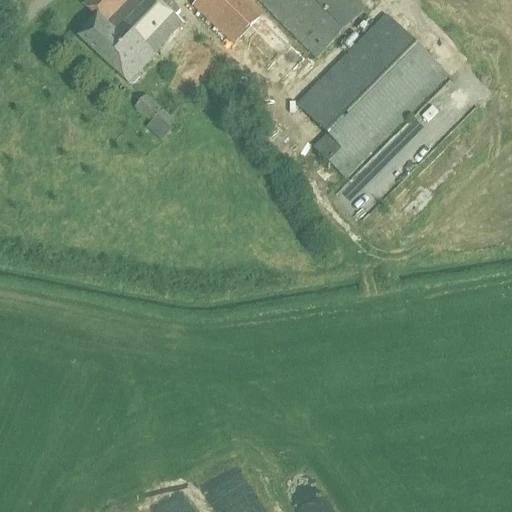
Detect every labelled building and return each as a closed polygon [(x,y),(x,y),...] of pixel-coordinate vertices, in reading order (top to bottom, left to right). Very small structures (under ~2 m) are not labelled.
[(134,86),(141,79),(139,74),(155,58),(152,56),(182,24),(156,0),(88,0),(83,5),(96,18),(78,37),(129,85),(130,84),(134,86)] [(251,0),(197,0),(191,7),(234,46),(264,13),(251,0)] [(256,0),(316,60),(366,11),(354,0),(256,0)] [(345,181),(448,78),(385,15),(295,105),(325,135),(313,148),(345,181)] [(251,45),(246,52),(262,63),(267,56),(251,45)] [(161,142),(178,125),(146,96),(134,108),(150,124),(146,128),(161,142)] [(273,134),(266,140),(285,162),(293,156),(273,134)] [(385,156),(348,190),(370,213),(407,180),(385,156)] [(401,238),(453,191),(436,172),(384,219),(401,238)] [(302,511),(283,480),(260,493),(270,511),(302,511)]
